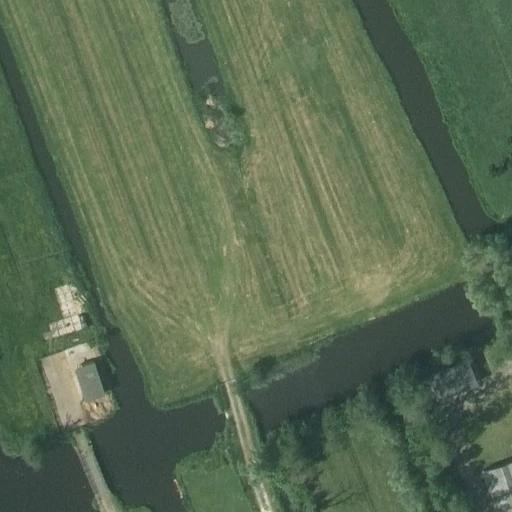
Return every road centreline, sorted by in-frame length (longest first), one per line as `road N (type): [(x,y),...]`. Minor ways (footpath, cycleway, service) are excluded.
road 1 (track): [(511,304),(491,266),(415,271),(320,251),(237,255)]
road 2 (track): [(237,255),(142,0)]
road 3 (track): [(262,511),(223,370),(237,255)]
